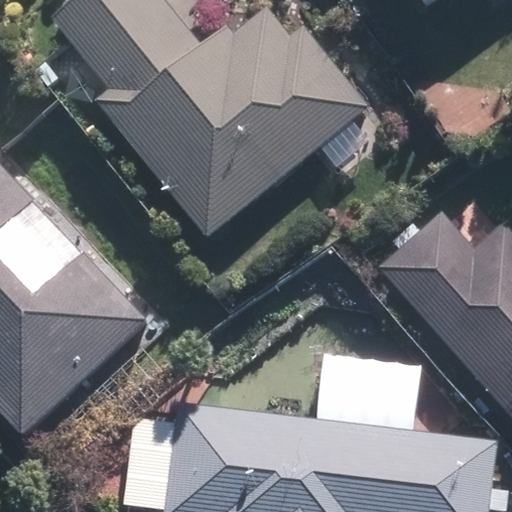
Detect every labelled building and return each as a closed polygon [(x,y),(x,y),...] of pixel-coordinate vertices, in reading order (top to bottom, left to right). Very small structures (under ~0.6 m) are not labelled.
[(203,247),(366,115),(300,31),(288,41),(264,13),(230,40),(226,34),(200,55),(156,0),(79,0),(49,25),(107,96),(91,107),(203,247)] [(402,0),(414,17),(439,0),(402,0)] [(0,430),(16,448),(146,330),(80,258),(28,309),(0,279),(0,237),(32,206),(0,169),(0,430)] [(452,218),(384,277),(511,425),(511,228),(508,223),(478,249),(452,218)] [(486,511),(488,495),(493,448),(174,409),(161,511),(486,511)]
